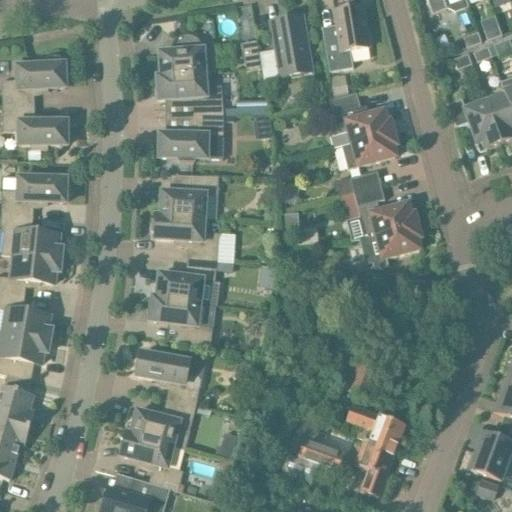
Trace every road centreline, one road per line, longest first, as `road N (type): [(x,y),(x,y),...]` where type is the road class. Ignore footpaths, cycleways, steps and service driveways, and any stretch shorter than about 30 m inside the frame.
road 1 (residential): [(52,511),(104,306),(116,168),(106,5)]
road 2 (residential): [(421,511),(478,340),(457,229)]
road 3 (residential): [(457,229),(394,0)]
